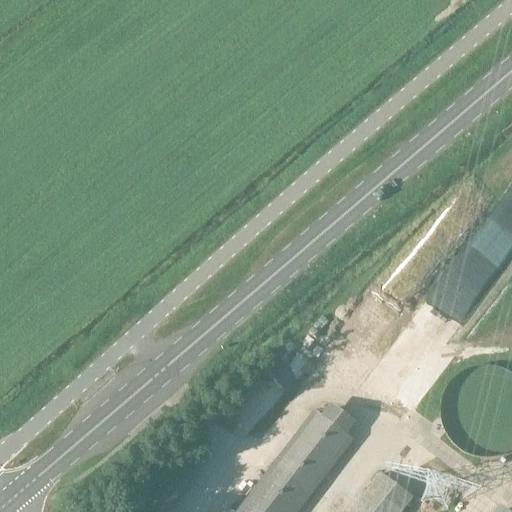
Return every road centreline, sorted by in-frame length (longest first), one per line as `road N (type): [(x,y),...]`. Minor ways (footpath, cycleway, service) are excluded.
road 1 (unclassified): [(0,456),(511,5)]
road 2 (primary): [(3,507),(511,70)]
road 3 (unknown): [(132,338),(236,455)]
